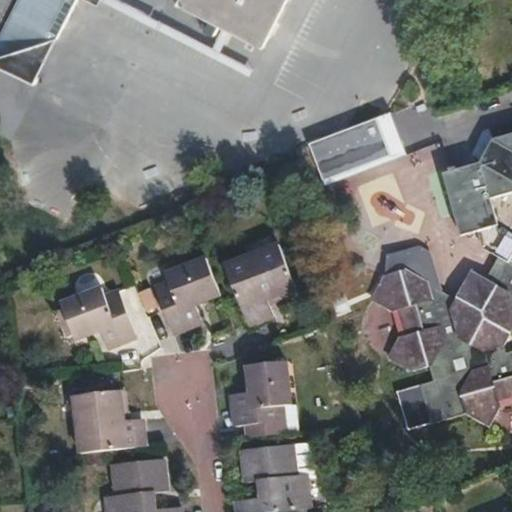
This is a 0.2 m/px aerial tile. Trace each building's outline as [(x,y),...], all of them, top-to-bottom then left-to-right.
[(0,0),(0,60),(55,42),(66,20),(75,1),(88,7),(91,0),(0,0)] [(263,52),(289,0),(179,0),(175,8),(263,52)] [(0,74),(31,90),(55,42),(0,60),(0,74)] [(434,429),(464,421),(494,436),(504,415),(511,412),(511,136),(483,144),(469,171),(436,180),(458,244),(475,239),(480,253),(493,259),(482,283),(468,276),(456,302),(411,279),(402,275),(380,284),(369,311),(390,321),(398,344),(388,367),(411,379),(425,375),(430,389),(421,391),(398,400),(411,438),(434,429)] [(295,291),(279,247),(228,267),(250,325),(281,314),(278,304),(275,299),(295,291)] [(223,298),(209,264),(168,280),(170,287),(157,292),(174,335),(201,325),(197,315),(195,308),(203,305),(223,298)] [(297,296),(295,291),(275,299),(278,304),(297,296)] [(138,339),(122,295),(108,300),(104,293),(62,309),(76,344),(95,337),(104,334),(106,341),(110,350),(138,339)] [(205,312),(203,305),(195,308),(197,315),(205,312)] [(106,341),(104,334),(95,337),(98,342),(106,341)] [(293,412),(289,364),(252,366),(254,385),(255,395),(247,395),(236,396),(239,425),(249,424),(251,440),(287,437),(284,412),(293,412)] [(255,395),(254,385),(246,386),(247,395),(255,395)] [(138,447),(133,411),(127,412),(118,413),(116,393),(71,398),(77,454),(138,447)] [(127,412),(124,393),(116,393),(118,413),(127,412)] [(293,477),(291,449),(243,453),(246,482),(251,481),(260,480),(262,501),(253,501),(237,503),(237,511),(286,511),(311,510),(308,476),(293,477)] [(154,511),(148,511),(147,492),(157,492),(162,492),(159,461),(111,466),(114,496),(98,498),(99,511),(174,511),(174,510),(159,511),(154,511)] [(262,501),(260,480),(251,481),(253,501),(262,501)] [(154,511),(159,511),(157,492),(147,492),(148,511),(154,511)]
